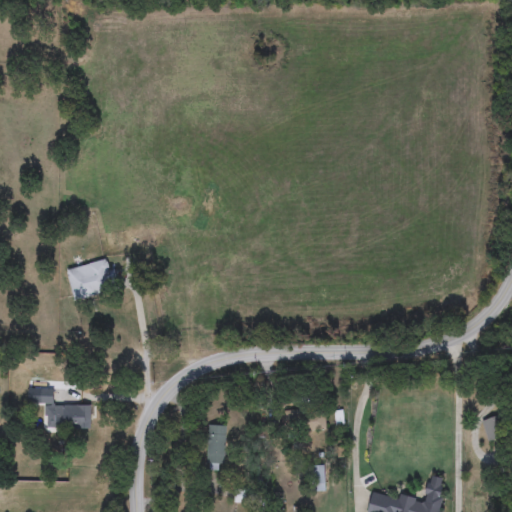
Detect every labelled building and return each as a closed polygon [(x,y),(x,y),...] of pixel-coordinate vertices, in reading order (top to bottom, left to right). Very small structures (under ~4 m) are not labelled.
[(73,297),(67,271),(106,261),(112,287),(73,297)] [(44,428),(43,390),(53,390),(54,406),(90,406),(91,427),(44,428)] [(326,431),(283,431),(283,411),(326,411),(326,431)] [(482,420),(504,416),(507,438),(486,441),(482,420)] [(208,470),(208,426),(225,426),(225,470),(208,470)] [(312,466),(326,466),(326,493),(312,493),(312,466)] [(368,511),(372,493),(425,503),(430,476),(447,480),(440,511),(368,511)]
